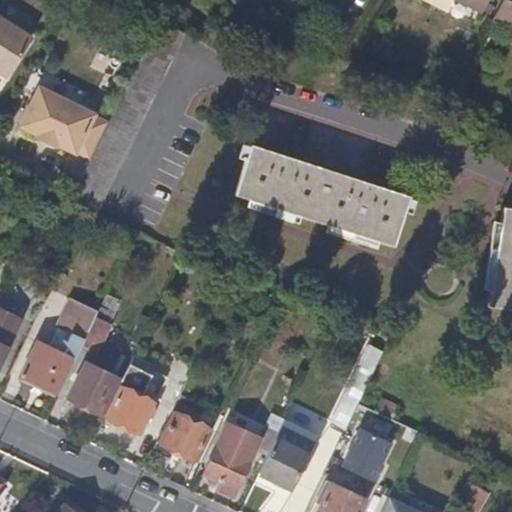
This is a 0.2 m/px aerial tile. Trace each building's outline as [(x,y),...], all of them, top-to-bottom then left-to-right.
[(457,0),(486,15),(494,0),(457,0)] [(511,0),(503,0),(494,18),(511,27),(511,0)] [(336,11),(330,38),(350,43),(356,16),(336,11)] [(30,36),(0,16),(0,73),(5,77),(30,36)] [(183,34),(157,20),(153,26),(180,41),(183,34)] [(97,212),(180,41),(153,26),(107,122),(89,159),(69,199),(88,208),(97,212)] [(75,151),(89,159),(107,122),(93,116),(95,112),(58,92),(37,131),(55,141),(54,143),(73,154),(75,151)] [(409,193),(252,142),(234,191),(394,242),(409,193)] [(511,204),(503,203),(499,221),(485,302),(511,306),(511,204)] [(201,272),(183,264),(176,277),(194,286),(201,272)] [(79,346),(94,313),(67,300),(45,347),(34,342),(18,377),(51,393),(68,358),(72,360),(79,346)] [(94,313),(79,346),(93,353),(107,325),(99,321),(103,312),(97,308),(94,313)] [(0,358),(18,320),(0,311),(0,358)] [(372,337),(368,344),(381,351),(384,344),(372,337)] [(331,423),(343,430),(351,413),(356,404),(374,366),(381,351),(368,344),(331,423)] [(128,360),(116,386),(118,388),(103,419),(135,435),(163,377),(128,360)] [(96,416),(114,378),(81,363),(63,399),(96,416)] [(356,404),(351,413),(364,420),(369,410),(356,404)] [(369,410),(364,420),(378,426),(382,416),(369,410)] [(193,463),(208,432),(173,415),(158,445),(193,463)] [(382,416),(378,426),(385,430),(391,420),(382,416)] [(313,436),(282,421),(257,474),(288,489),(298,468),(302,471),(315,443),(313,436)] [(358,426),(339,465),(374,481),(392,442),(358,426)] [(220,439),(202,475),(234,492),(252,455),(220,439)] [(0,494),(9,482),(0,475),(0,494)] [(357,511),(363,499),(337,487),(339,482),(331,478),(314,511),(357,511)] [(471,484),(459,506),(469,511),(475,511),(486,492),(471,484)] [(414,511),(387,499),(381,511),(414,511)] [(61,505),(69,511),(80,511),(65,500),(61,505)]
